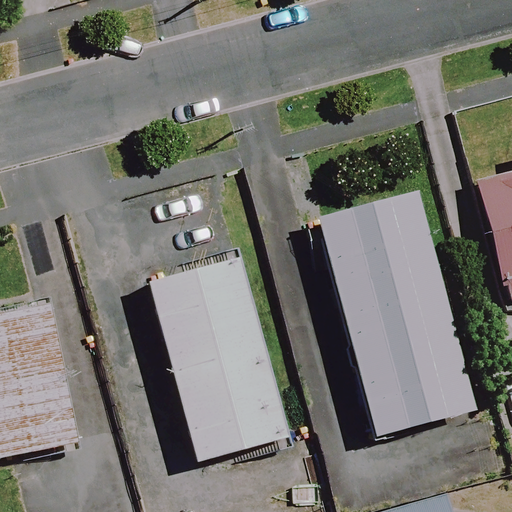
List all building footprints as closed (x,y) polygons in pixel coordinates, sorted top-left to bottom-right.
[(511,162),(507,163),(511,179),(473,188),(501,309),(511,306),(511,162)] [(464,417),(408,207),(311,233),(367,443),(464,417)] [(278,445),(230,266),(141,290),(188,469),(278,445)] [(0,465),(69,449),(37,314),(0,322),(0,465)] [(445,511),(442,499),(392,511),(445,511)]
